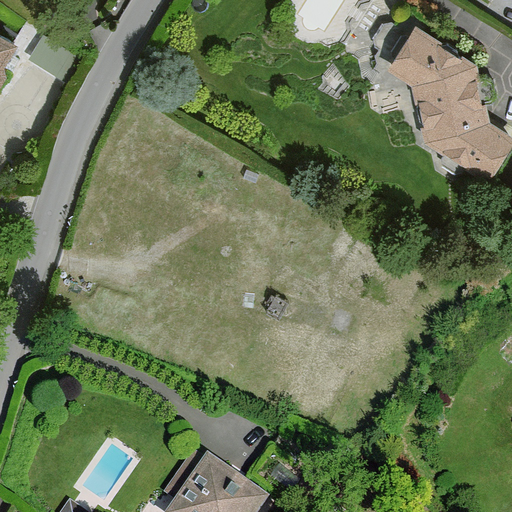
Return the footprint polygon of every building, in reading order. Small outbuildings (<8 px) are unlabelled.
[(33,56),(69,74),(81,50),(45,32),(33,56)] [(427,145),(488,181),(511,144),(511,138),(488,124),(478,68),(414,33),(392,71),(415,84),(427,145)] [(0,67),(11,50),(0,42),(0,67)] [(260,511),(269,499),(211,459),(174,511),(260,511)] [(84,511),(70,501),(62,511),(84,511)]
